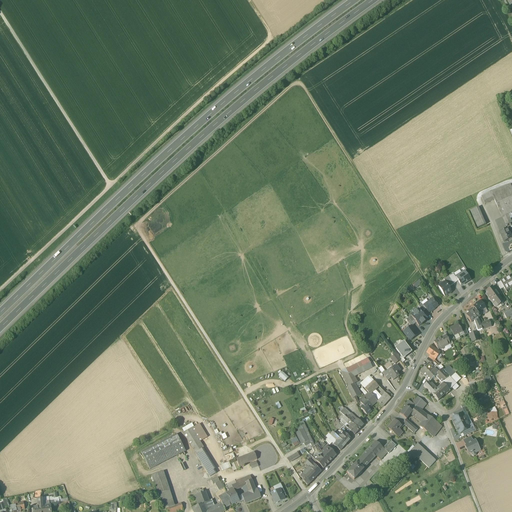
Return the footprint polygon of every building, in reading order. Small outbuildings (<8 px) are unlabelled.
[(502,217),(503,217),(508,214),(511,212),(511,188),(510,185),(491,193),(495,201),(502,217)] [(485,205),(495,201),(491,193),(482,197),(485,205)] [(472,216),(478,228),(486,225),(478,208),(470,211),(472,216)] [(511,223),(510,219),(508,214),(503,217),(507,225),(506,225),(508,230),(511,227),(511,223)] [(500,233),(504,243),(511,239),(511,237),(510,232),(511,231),(511,227),(508,230),(500,233)] [(461,286),(470,280),(464,272),(461,274),(456,278),(458,281),(461,286)] [(453,274),(448,277),(453,284),(458,281),(456,278),(453,274)] [(504,288),(505,291),(506,291),(505,290),(510,288),(511,287),(511,281),(509,276),(500,281),(500,282),(504,288)] [(445,282),(448,288),(453,284),(448,277),(443,280),(445,282)] [(422,284),(419,280),(413,285),(416,289),(422,284)] [(438,286),(444,297),(451,292),(448,288),(445,282),(438,286)] [(501,303),(503,302),(492,287),(485,292),(487,293),(488,295),(486,296),(490,302),(495,308),(496,307),(501,303)] [(425,309),(428,313),(438,306),(432,299),(428,302),(423,306),(425,309)] [(473,308),(474,309),(478,315),(482,312),(481,311),(485,309),(480,301),(476,304),(477,305),(473,308)] [(479,316),(478,315),(474,309),(471,311),(470,309),(468,311),(469,312),(469,314),(466,316),(471,323),(474,321),(474,320),(479,316)] [(414,321),(419,327),(421,325),(424,323),(426,321),(422,315),(418,310),(416,312),(413,314),(411,316),(414,321)] [(511,311),(511,310),(503,314),(506,319),(510,316),(511,315),(511,311)] [(483,323),(484,329),(491,327),(489,321),(483,323)] [(459,338),(458,334),(461,332),(458,325),(450,329),(453,335),(453,336),(454,336),(455,340),(459,338)] [(408,338),(411,341),(417,335),(411,327),(411,326),(404,332),(406,335),(405,335),(408,338)] [(469,334),(472,343),(478,341),(475,332),(469,334)] [(446,336),(437,341),(434,342),(438,350),(441,348),(444,347),(450,344),(446,338),(446,336)] [(403,343),(396,349),(401,356),(403,358),(411,352),(403,343)] [(430,355),(436,359),(436,358),(440,353),(431,346),(427,353),(430,355)] [(391,359),(395,364),(400,360),(399,358),(396,355),(391,359)] [(341,372),(349,387),(354,384),(357,382),(354,377),(372,368),(368,359),(341,372)] [(425,377),(434,368),(431,365),(429,364),(420,373),(425,377)] [(396,365),(392,369),(391,367),(386,371),(387,372),(386,372),(391,378),(393,381),(398,377),(397,374),(396,374),(400,371),(396,365)] [(449,366),(444,371),(449,377),(454,372),(449,366)] [(437,372),(434,368),(425,377),(429,382),(435,377),(439,374),(437,372)] [(443,385),(449,391),(452,388),(456,384),(449,377),(444,371),(442,369),(441,368),(440,369),(437,372),(439,374),(435,377),(443,385)] [(382,374),(387,381),(391,378),(386,372),(387,372),(386,371),(385,372),(382,374)] [(282,372),(278,376),(285,382),(289,378),(282,372)] [(449,377),(456,384),(461,379),(454,372),(449,377)] [(369,376),(361,383),(362,384),(360,385),(365,389),(373,382),(373,381),(369,376)] [(377,386),(373,382),(365,389),(368,393),(370,392),(370,393),(377,386)] [(424,386),(438,401),(449,391),(443,385),(437,390),(432,385),(430,386),(428,383),(424,386)] [(360,395),(354,384),(349,387),(347,388),(353,399),(355,398),(360,395)] [(471,394),(477,392),(474,384),(468,386),(471,394)] [(481,391),(477,392),(471,394),(474,403),(483,399),(481,391)] [(368,393),(364,397),(372,406),(376,402),(377,401),(370,393),(370,392),(368,393)] [(377,403),(382,408),(390,398),(385,393),(383,396),(377,403)] [(359,401),(363,406),(367,410),(369,409),(372,406),(364,397),(359,401)] [(410,415),(422,424),(428,416),(421,411),(416,407),(421,400),(417,397),(412,404),(408,409),(412,412),(410,415)] [(416,407),(421,411),(426,405),(421,400),(416,407)] [(404,406),(405,407),(406,407),(408,409),(412,404),(408,401),(404,406)] [(371,411),(369,409),(367,410),(363,406),(360,408),(367,415),(371,411)] [(412,412),(408,409),(406,407),(405,407),(399,415),(400,415),(406,420),(410,415),(412,412)] [(344,416),(346,418),(349,415),(350,414),(344,409),(340,411),(340,412),(344,416)] [(453,413),(455,417),(462,414),(464,413),(462,409),(453,413)] [(451,419),(455,427),(466,421),(462,414),(455,417),(453,419),(451,419)] [(419,427),(427,433),(436,422),(428,416),(422,424),(419,427)] [(401,426),(403,428),(405,426),(403,424),(397,418),(395,421),(401,426)] [(357,419),(355,421),(352,424),(359,430),(364,426),(357,419)] [(387,428),(398,438),(403,433),(398,429),(401,426),(395,421),(394,420),(387,428)] [(470,420),(466,421),(470,429),(471,428),(473,433),(475,431),(470,420)] [(316,462),(323,469),(336,456),(326,446),(322,451),(321,450),(318,444),(314,445),(303,421),(300,423),(303,430),(309,441),(310,444),(314,453),(311,456),(316,462)] [(405,421),(403,424),(405,426),(414,434),(417,430),(408,423),(405,421)] [(470,429),(466,421),(455,427),(459,435),(459,434),(462,433),(470,429)] [(441,427),(436,422),(427,433),(433,438),(441,427)] [(182,429),(184,433),(191,429),(194,428),(192,424),(182,429)] [(194,428),(191,429),(199,442),(207,438),(199,424),(194,428)] [(359,430),(352,424),(350,427),(348,429),(355,435),(359,430)] [(462,433),(464,437),(473,433),(471,428),(470,429),(462,433)] [(203,449),(199,442),(191,429),(184,433),(184,434),(195,453),(203,449)] [(297,433),(302,445),(303,444),(309,441),(303,430),(297,433)] [(340,436),(338,438),(346,446),(351,440),(343,432),(340,435),(340,436)] [(336,442),(330,436),(328,434),(325,437),(327,439),(327,438),(332,443),(334,445),(336,442)] [(340,451),(346,446),(338,438),(333,434),(330,436),(336,442),(334,445),(333,445),(340,451)] [(177,435),(168,439),(176,456),(185,452),(177,435)] [(465,446),(471,443),(471,442),(469,438),(463,441),(465,446)] [(150,470),(176,456),(168,439),(141,453),(150,470)] [(387,453),(388,454),(396,446),(390,441),(383,449),(387,453)] [(471,456),(473,457),(475,456),(475,454),(480,451),(475,441),(472,442),(471,442),(471,443),(465,446),(464,446),(468,454),(470,454),(471,454),(471,456)] [(346,473),(354,480),(364,469),(370,462),(370,463),(376,457),(378,455),(383,449),(375,442),(363,455),(356,463),(356,462),(355,464),(354,462),(351,466),(352,467),(346,473)] [(424,464),(429,469),(435,461),(417,444),(414,448),(408,454),(414,459),(416,458),(424,464)] [(215,469),(203,449),(195,453),(210,477),(216,474),(214,470),(215,469)] [(377,458),(380,461),(387,453),(383,449),(378,455),(376,457),(377,458)] [(236,460),(239,467),(257,460),(254,453),(236,460)] [(287,459),(289,463),(300,457),(297,453),(287,459)] [(309,460),(314,465),(316,462),(311,456),(308,459),(309,460)] [(305,472),(303,474),(311,482),(321,472),(314,465),(309,460),(305,464),(309,468),(311,470),(308,474),(305,472)] [(230,463),(233,471),(238,469),(235,461),(230,463)] [(219,467),(221,472),(231,468),(229,463),(219,467)] [(175,506),(169,491),(163,472),(152,476),(158,495),(162,507),(164,506),(166,511),(177,511),(183,510),(181,504),(175,506)] [(307,486),(311,482),(303,474),(300,477),(303,480),(303,482),(304,482),(307,486)] [(246,488),(248,493),(255,490),(250,476),(235,482),(236,484),(238,489),(242,488),(242,490),(246,488)] [(220,481),(219,481),(215,484),(218,491),(223,488),(220,481)] [(279,489),(282,488),(280,484),(273,487),(275,492),(279,490),(279,489)] [(367,492),(370,496),(377,490),(374,486),(367,492)] [(226,493),(226,494),(232,505),(235,504),(236,505),(242,502),(240,496),(237,497),(234,491),(232,488),(228,491),(229,492),(226,493)] [(257,489),(255,490),(248,493),(244,494),(241,495),(245,504),(261,498),(257,489)] [(194,496),(198,506),(209,502),(209,501),(206,492),(205,492),(204,492),(203,490),(201,491),(201,493),(194,496)] [(272,496),(276,503),(284,500),(283,497),(279,490),(275,492),(276,494),(272,496)] [(33,499),(38,500),(37,500),(40,499),(41,491),(34,493),(33,499)] [(224,509),(232,505),(226,494),(218,498),(221,503),(219,505),(222,511),(223,511),(225,511),(224,509)] [(33,511),(38,511),(44,511),(43,507),(43,502),(43,499),(40,499),(37,500),(38,500),(39,500),(39,507),(38,507),(33,508),(33,511)] [(209,502),(204,504),(206,510),(214,507),(212,500),(209,501),(209,502)] [(23,502),(18,503),(15,504),(15,505),(16,511),(20,511),(20,510),(24,509),(23,502)]
